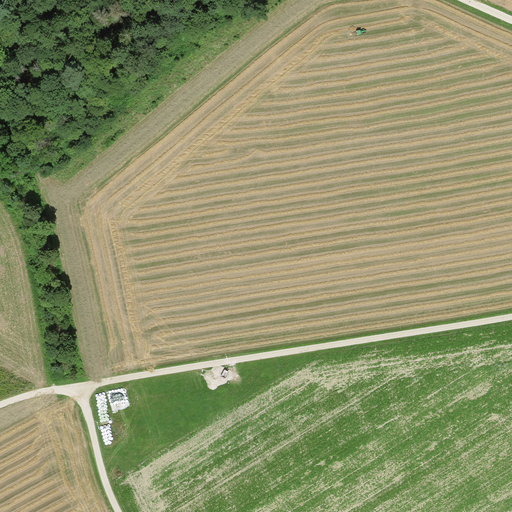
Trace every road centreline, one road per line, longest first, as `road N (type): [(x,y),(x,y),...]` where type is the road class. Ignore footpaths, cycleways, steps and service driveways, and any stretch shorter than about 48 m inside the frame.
road 1 (track): [(0,405),(511,317)]
road 2 (track): [(116,511),(72,354)]
